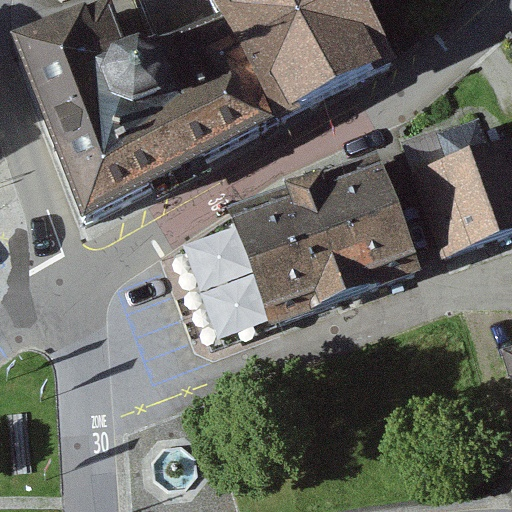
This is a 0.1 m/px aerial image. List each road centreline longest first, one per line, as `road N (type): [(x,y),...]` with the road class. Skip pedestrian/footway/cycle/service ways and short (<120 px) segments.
road 1 (residential): [(74,303),(150,243),(390,105),(511,2)]
road 2 (residential): [(88,431),(440,303),(511,302)]
road 3 (residential): [(74,303),(0,66)]
road 4 (residential): [(88,431),(74,303)]
